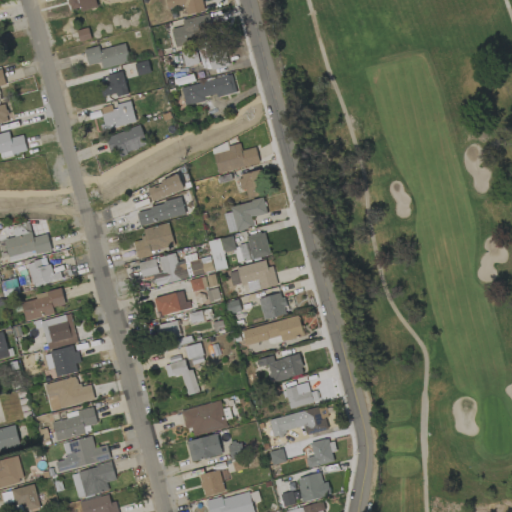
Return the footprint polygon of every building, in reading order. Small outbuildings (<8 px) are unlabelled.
[(81,12),(97,7),(95,0),(66,0),(70,11),(80,7),(81,12)] [(165,0),(168,11),(184,7),(186,15),(204,11),(201,0),(165,0)] [(170,29),(174,45),(214,34),(209,13),(181,21),(182,26),(170,29)] [(100,62),(102,70),(129,62),(124,43),(99,50),(98,46),(83,50),(88,66),(100,62)] [(197,51),(204,72),(230,64),(222,43),(197,51)] [(183,66),(197,65),(196,51),(182,52),(183,66)] [(127,93),(122,72),(98,78),(104,99),(127,93)] [(237,92),(232,74),(180,88),(185,106),(204,101),(203,97),(216,94),(217,97),(237,92)] [(113,105),(98,108),(104,130),(135,122),(130,101),(113,105)] [(0,106),(0,124),(8,123),(6,105),(0,106)] [(112,158),(147,145),(139,125),(104,138),(112,158)] [(10,138),(8,131),(0,133),(0,152),(11,150),(12,155),(27,151),(22,135),(10,138)] [(259,163),(255,147),(242,151),(239,143),(227,146),(226,144),(211,148),(218,174),(259,163)] [(238,175),(242,189),(245,189),(247,198),(263,194),(257,170),(238,175)] [(146,188),(152,202),(183,189),(178,175),(146,188)] [(229,206),(231,212),(223,214),(228,233),(253,227),(251,217),(266,213),(263,198),(229,206)] [(136,210),(140,226),(185,215),(181,199),(136,210)] [(137,257),(175,246),(168,222),(142,230),(144,237),(132,241),(137,257)] [(32,238),(31,232),(3,239),(9,262),(51,251),(46,234),(32,238)] [(208,241),(214,270),(226,268),(223,253),(234,251),(236,263),(269,256),(264,232),(245,236),(247,243),(234,246),(232,236),(208,241)] [(138,263),(141,277),(153,275),(155,286),(188,278),(184,261),(177,262),(174,253),(156,258),(138,263)] [(60,272),(50,274),(47,259),(27,263),(32,287),(61,281),(60,272)] [(237,267),(241,285),(247,284),(249,292),(276,286),(270,260),(237,267)] [(203,289),(200,278),(189,281),(192,292),(203,289)] [(65,305),(60,288),(35,295),(36,299),(20,303),(25,322),(54,314),(52,308),(65,305)] [(189,308),(183,290),(154,299),(159,317),(189,308)] [(263,320),(286,314),(281,293),(258,299),(263,320)] [(75,339),(71,315),(41,320),(45,344),(75,339)] [(279,337),(280,341),(303,336),(298,316),(241,330),(245,345),(279,337)] [(160,340),(180,337),(177,321),(158,324),(160,340)] [(0,358),(9,356),(2,332),(0,332),(0,358)] [(203,363),(200,343),(186,346),(189,365),(203,363)] [(77,372),(75,363),(79,363),(74,345),(49,352),(55,377),(77,372)] [(272,356),(256,360),(258,367),(266,365),(271,383),(303,373),(298,354),(274,361),(272,356)] [(182,374),(186,395),(198,393),(193,369),(186,370),(183,355),(165,358),(169,377),(182,374)] [(90,384),(78,387),(76,376),(43,385),(50,411),(94,400),(90,384)] [(289,408),(318,401),(316,391),(309,392),(307,383),(284,388),(289,408)] [(226,428),(220,401),(181,410),(185,428),(190,427),(192,436),(226,428)] [(65,414),(66,419),(51,422),(56,441),(85,434),(83,426),(96,423),(92,407),(65,414)] [(268,419),(272,439),(285,436),(284,430),(303,427),(305,435),(325,430),(320,408),(268,419)] [(0,451),(19,448),(15,425),(0,428),(0,451)] [(186,441),(190,462),(221,455),(217,434),(186,441)] [(62,443),(66,459),(54,461),(57,472),(110,460),(106,445),(94,448),(91,436),(62,443)] [(313,456),(305,458),(308,468),(333,461),(327,439),(310,443),(313,456)] [(0,487),(24,482),(18,456),(0,459),(0,487)] [(115,481),(111,463),(71,473),(77,498),(108,491),(106,483),(115,481)] [(203,497),(224,492),(220,470),(199,474),(203,497)] [(301,501),(331,496),(328,481),(322,483),(320,474),(297,478),(301,501)] [(38,509),(35,486),(1,491),(3,507),(22,504),(22,511),(38,509)] [(208,511),(253,511),(249,492),(206,501),(208,511)] [(118,511),(115,501),(110,502),(108,495),(80,502),(83,511),(118,511)] [(286,511),(323,511),(320,501),(286,511)]
